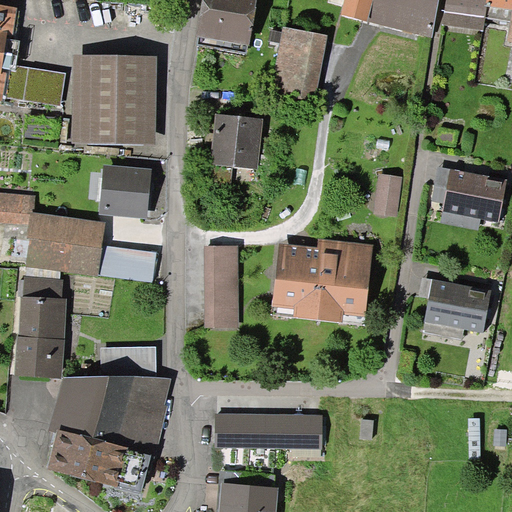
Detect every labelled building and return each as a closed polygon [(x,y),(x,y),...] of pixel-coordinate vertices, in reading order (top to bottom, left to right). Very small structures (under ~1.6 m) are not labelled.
[(252,0),(204,0),(198,36),(245,45),(252,0)] [(436,0),(347,0),(343,16),(362,21),(363,16),(430,33),(436,0)] [(481,33),(483,20),(485,0),(444,0),(440,27),(442,28),(443,18),(480,23),(479,33),(481,33)] [(511,0),(485,0),(483,20),(511,25),(507,44),(511,44),(511,0)] [(272,95),(312,102),(324,40),(285,32),(272,95)] [(85,140),(143,141),(144,64),(86,63),(85,140)] [(253,167),(258,121),(216,117),(210,167),(212,167),(212,162),(253,167)] [(24,138),(49,141),(51,121),(26,118),(24,138)] [(497,225),(505,182),(448,171),(445,189),(432,187),(432,188),(445,190),(440,214),(497,225)] [(101,212),(142,216),(145,176),(105,172),(101,212)] [(397,181),(379,179),(375,213),(392,216),(397,181)] [(0,224),(29,226),(30,218),(32,205),(0,202),(0,224)] [(99,228),(30,218),(29,226),(26,268),(59,272),(93,276),(99,228)] [(23,256),(25,253),(26,250),(25,247),(24,245),(21,243),(18,243),(15,243),(13,245),(11,247),(11,250),(12,253),(13,256),(18,258),(21,257),(23,256)] [(239,248),(209,249),(209,324),(239,324),(239,248)] [(358,313),(364,261),(282,252),(276,302),(296,305),(295,314),(337,319),(338,310),(358,313)] [(58,343),(56,343),(59,303),(58,302),(60,285),(58,285),(59,272),(26,268),(25,282),(24,282),(17,377),(49,379),(49,378),(54,378),(58,343)] [(481,335),(489,293),(430,281),(422,324),(481,335)] [(408,375),(412,355),(401,353),(397,373),(408,375)] [(72,382),(59,431),(148,452),(160,410),(161,381),(72,382)] [(322,416),(218,414),(217,446),(321,448),(322,416)] [(137,494),(148,452),(59,431),(49,471),(113,487),(113,489),(137,494)] [(276,511),(278,489),(222,483),(218,511),(276,511)]
